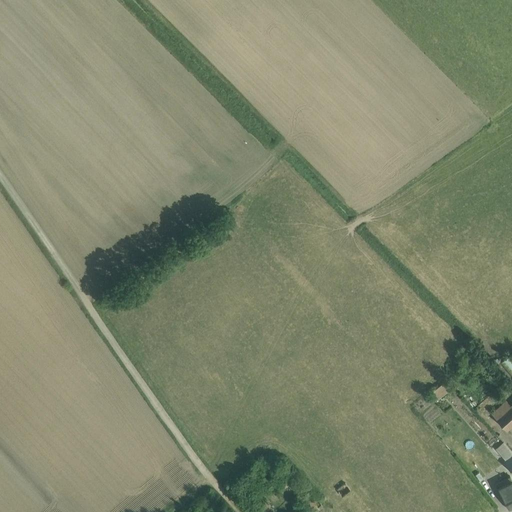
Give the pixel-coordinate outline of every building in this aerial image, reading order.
[(511,349),(499,361),(511,374),(511,349)] [(431,389),(438,398),(450,389),(442,379),(431,389)] [(511,399),(495,415),(506,428),(511,422),(511,399)] [(503,460),(511,470),(511,449),(503,439),(495,446),(506,458),(503,460)] [(336,486),(341,493),(350,487),(344,480),(336,486)] [(511,487),(501,493),(508,506),(511,504),(511,487)]
